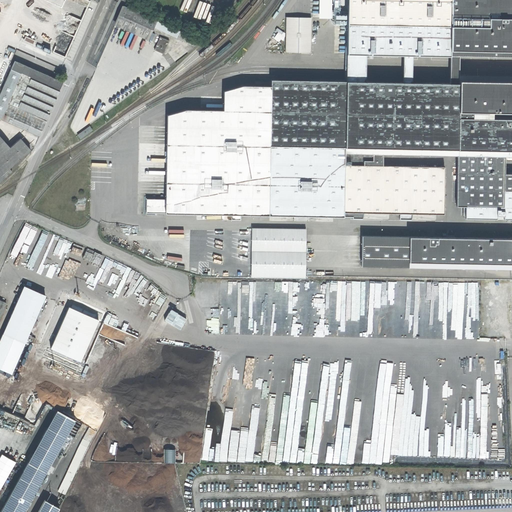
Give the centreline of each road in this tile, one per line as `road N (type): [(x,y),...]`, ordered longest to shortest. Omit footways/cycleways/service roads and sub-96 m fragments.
road 1 (unknown): [(219,336),(509,343),(511,362)]
road 2 (residential): [(17,208),(106,0)]
road 3 (unknown): [(84,239),(149,132),(225,90)]
road 4 (unclassified): [(149,268),(17,208)]
